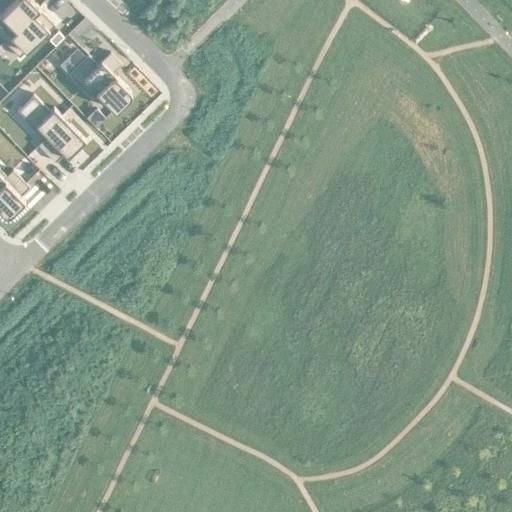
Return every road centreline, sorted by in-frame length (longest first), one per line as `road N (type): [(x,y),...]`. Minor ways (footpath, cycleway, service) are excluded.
road 1 (residential): [(17,256),(174,104),(177,89)]
road 2 (residential): [(97,0),(164,64),(177,89)]
